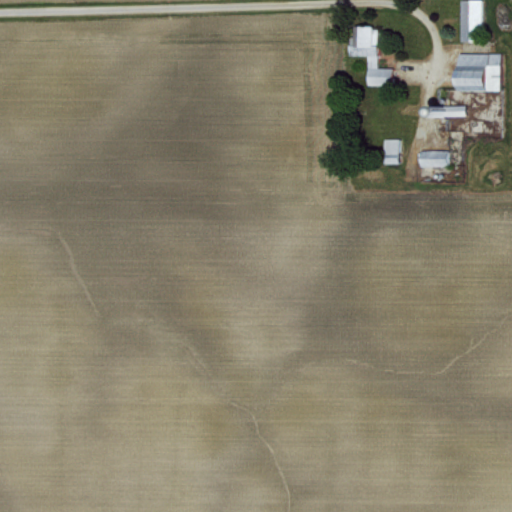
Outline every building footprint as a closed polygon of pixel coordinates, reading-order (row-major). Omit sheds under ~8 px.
[(460,0),(459,39),(469,40),(469,27),(482,28),(482,0),(460,0)] [(351,54),(367,54),(367,83),(391,84),(392,67),(376,66),(377,24),(351,24),(351,54)] [(500,52),(455,52),(456,89),(500,89),(500,52)] [(383,162),(398,163),(398,137),(383,137),(383,162)] [(418,149),(418,165),(448,164),(448,148),(418,149)]
